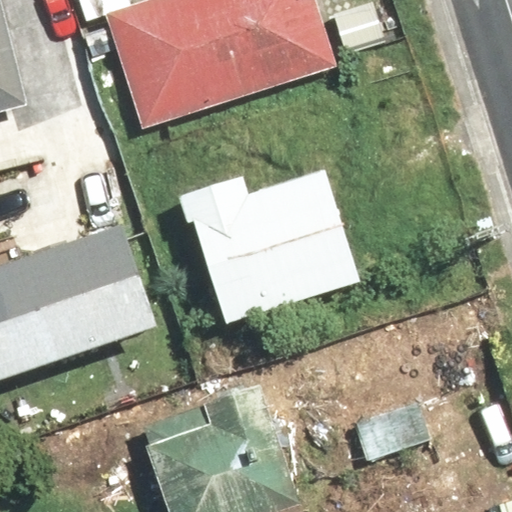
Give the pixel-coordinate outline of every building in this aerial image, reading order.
[(0,0),(0,116),(43,104),(13,0),(0,0)] [(173,0),(118,18),(156,134),(351,71),(327,0),(173,0)] [(182,192),(225,324),(361,280),(324,166),(249,191),(243,172),(182,192)] [(0,254),(0,381),(162,329),(124,214),(0,254)] [(318,511),(279,390),(153,431),(179,511),(318,511)] [(429,400),(360,424),(375,466),(443,443),(429,400)]
